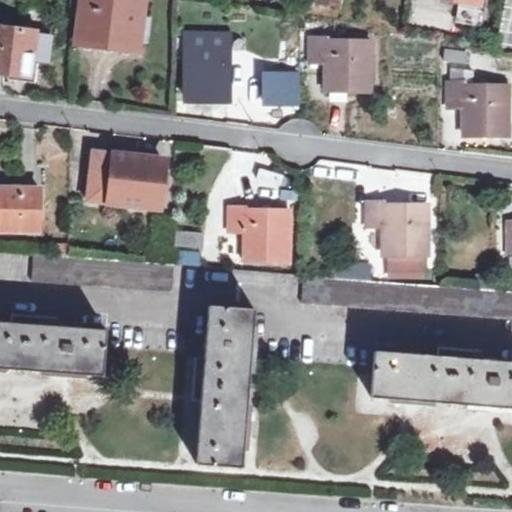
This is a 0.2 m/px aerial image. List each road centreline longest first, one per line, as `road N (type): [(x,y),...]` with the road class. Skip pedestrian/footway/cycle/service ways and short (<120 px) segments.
road 1 (residential): [(0,107),(511,169)]
road 2 (residential): [(0,485),(309,511)]
